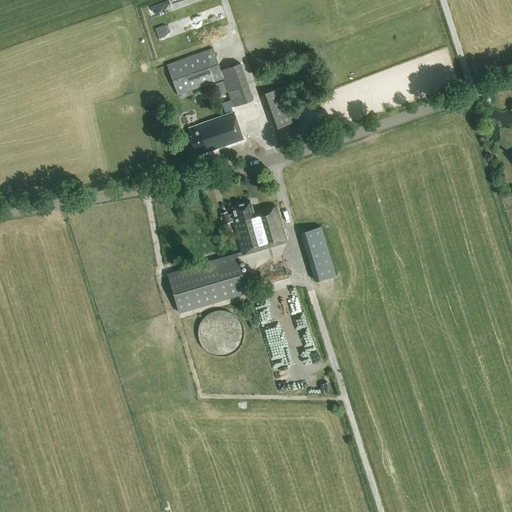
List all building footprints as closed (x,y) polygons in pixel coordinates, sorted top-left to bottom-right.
[(177,94),(210,83),(215,98),(220,97),(226,114),(188,128),(189,129),(188,129),(190,135),(189,136),(194,148),(196,148),(199,155),(243,139),(231,107),(253,100),(240,63),(220,70),(212,48),(167,65),(177,94)] [(275,128),(296,120),(284,86),(263,93),(275,128)] [(242,254),(286,241),(275,206),(253,213),(250,201),(231,206),(233,213),(227,215),(226,212),(220,213),(223,224),(232,221),(242,254)] [(301,232),(315,281),(335,275),(320,226),(301,232)] [(235,254),(167,274),(178,312),(246,292),(235,254)] [(242,339),(243,335),(243,331),(242,326),(241,322),(238,319),(235,316),(232,313),(228,311),(223,310),(219,310),(215,311),(211,312),(207,314),(204,317),(201,321),(199,324),(198,329),(197,333),(198,337),(199,342),(201,345),(204,349),(207,352),(211,354),(215,355),(219,356),(224,356),(228,355),(232,353),(235,350),(238,347),(241,343),(242,339)]
